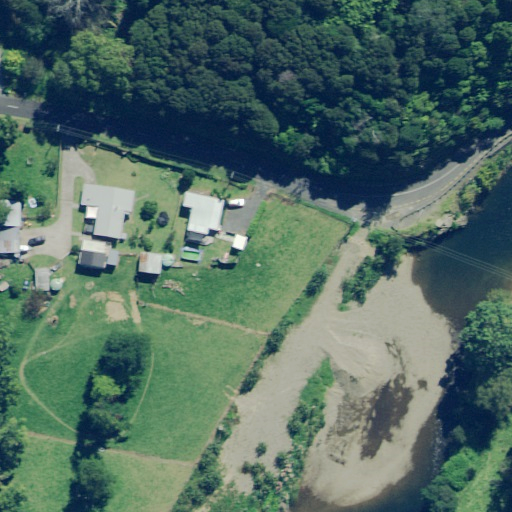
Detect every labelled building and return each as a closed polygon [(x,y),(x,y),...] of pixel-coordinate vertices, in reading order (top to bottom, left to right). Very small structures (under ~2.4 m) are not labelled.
[(134,194),(84,186),(80,208),(87,209),(85,220),(96,221),(94,237),(120,241),(123,215),(130,216),(134,194)] [(192,210),(188,226),(187,234),(206,238),(208,230),(216,232),(223,203),(185,195),(182,208),(192,210)] [(20,205),(0,204),(0,256),(18,257),(20,205)] [(228,253),(219,251),(216,263),(225,265),(228,253)] [(161,257),(147,256),(145,275),(159,276),(161,257)] [(47,271),(35,270),(34,293),(62,293),(62,280),(47,280),(47,271)]
